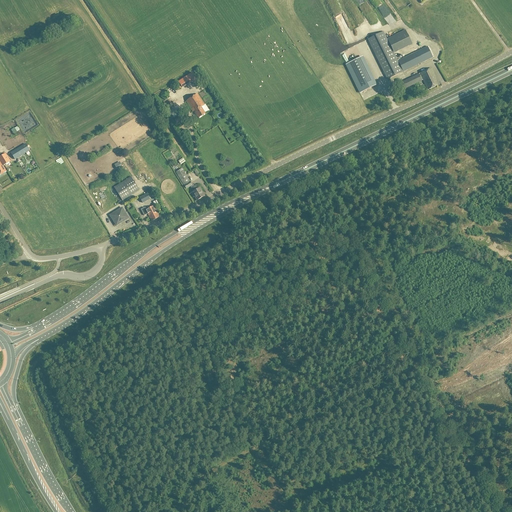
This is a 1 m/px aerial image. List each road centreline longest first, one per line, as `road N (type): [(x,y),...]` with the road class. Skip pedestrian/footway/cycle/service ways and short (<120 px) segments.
road 1 (unclassified): [(100,246),(511,54)]
road 2 (trunk): [(278,183),(157,244),(34,331)]
road 3 (trunk): [(39,339),(164,249),(278,183)]
road 4 (trunk): [(278,183),(511,70)]
road 5 (track): [(420,362),(327,168)]
road 6 (track): [(490,511),(420,362)]
road 7 (unclassified): [(0,301),(52,277),(86,276),(101,261),(100,246)]
road 8 (trunk): [(0,403),(55,511)]
